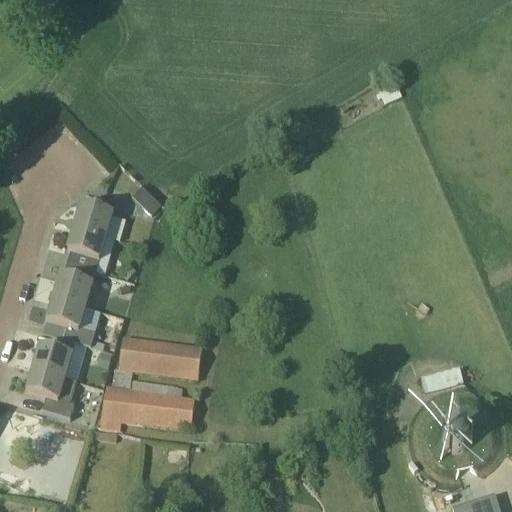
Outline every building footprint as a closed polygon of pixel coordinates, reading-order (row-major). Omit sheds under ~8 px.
[(74,233),(106,242),(116,206),(105,203),(101,215),(81,210),(74,233)] [(87,262),(84,274),(96,278),(106,242),(74,233),(68,257),(87,262)] [(125,266),(117,275),(127,284),(135,275),(125,266)] [(54,304),(85,313),(96,278),(84,274),(80,286),(61,280),(54,304)] [(63,345),(75,348),(91,353),(95,339),(79,334),(85,313),(54,304),(47,327),(67,333),(63,345)] [(119,373),(119,374),(132,376),(177,381),(197,384),(201,353),(181,351),(122,343),(119,373)] [(33,374),(65,383),(75,348),(63,345),(60,357),(40,351),(33,374)] [(99,358),(96,371),(108,374),(111,361),(99,358)] [(70,409),(76,387),(65,383),(33,374),(26,398),(46,404),(42,416),(70,424),(74,410),(70,409)] [(190,435),(194,404),(106,390),(100,430),(121,433),(122,426),(171,432),(190,435)] [(447,443),(446,448),(447,451),(449,455),(452,459),(455,460),(459,462),(464,461),(467,460),(471,458),(474,453),(475,448),(474,441),(471,438),(467,435),(463,434),(458,434),(453,436),(449,439),(447,443)] [(497,511),(494,500),(455,511),(497,511)]
